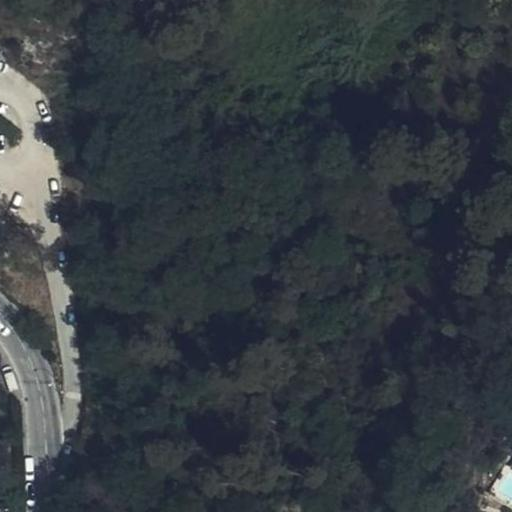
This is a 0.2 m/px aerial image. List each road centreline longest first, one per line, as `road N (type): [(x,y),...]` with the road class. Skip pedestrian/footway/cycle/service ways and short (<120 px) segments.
road 1 (motorway): [(0,7),(69,77),(162,198),(246,345),(316,511)]
road 2 (motorway): [(511,501),(423,297),(322,115),(239,0)]
road 3 (tertiary): [(0,314),(33,393),(43,511)]
